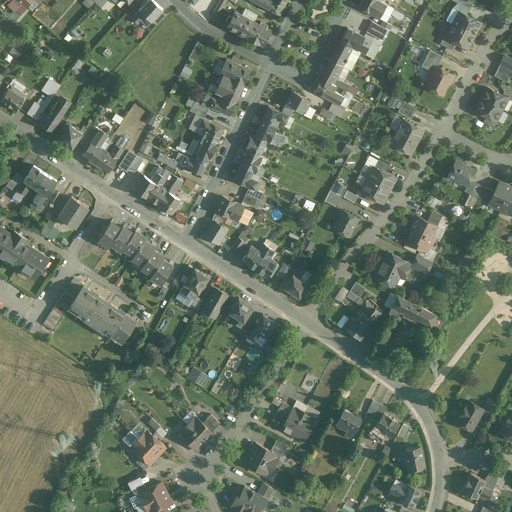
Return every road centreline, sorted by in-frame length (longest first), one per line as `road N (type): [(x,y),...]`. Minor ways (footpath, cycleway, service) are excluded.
road 1 (residential): [(445,131),(307,322)]
road 2 (residential): [(216,511),(192,475),(245,415),(307,322)]
road 3 (residential): [(271,64),(187,243)]
road 4 (residential): [(440,453),(419,399),(393,373),(307,322)]
road 5 (residential): [(307,322),(187,243)]
road 6 (residential): [(271,64),(305,82),(347,0)]
road 7 (residential): [(108,191),(0,118)]
road 8 (residential): [(511,21),(491,42),(445,131)]
road 9 (residential): [(43,297),(108,191)]
